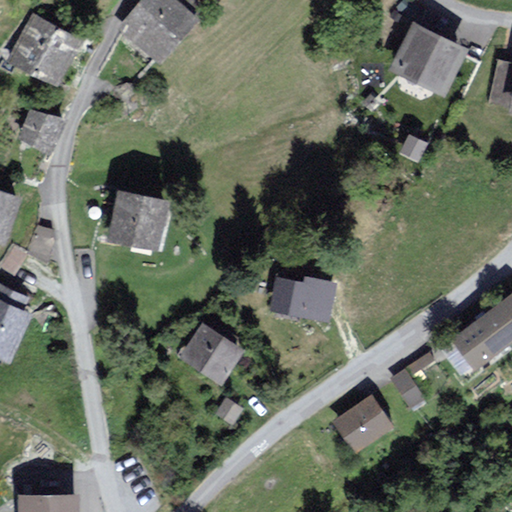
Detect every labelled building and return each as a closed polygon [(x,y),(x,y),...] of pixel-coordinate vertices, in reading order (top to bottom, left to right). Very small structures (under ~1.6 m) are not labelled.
[(180,0),(143,0),(125,22),(164,54),(197,14),(180,0)] [(13,56),(60,79),(80,37),(34,15),(13,56)] [(416,20),(394,65),(444,89),(466,44),(416,20)] [(364,69),(388,84),(397,69),(387,63),(383,71),(369,62),(364,69)] [(25,136),(49,145),(60,116),(36,107),(25,136)] [(120,187),(110,231),(158,241),(167,197),(120,187)] [(17,194),(0,188),(0,234),(4,235),(17,194)] [(56,231),(40,226),(33,249),(48,254),(56,231)] [(281,274),(276,309),(329,316),(334,282),(281,274)] [(0,282),(0,350),(10,356),(32,309),(24,305),(28,296),(0,282)] [(511,294),(457,335),(477,362),(511,335),(511,294)] [(185,354),(223,376),(242,343),(204,321),(185,354)] [(430,355),(398,376),(416,403),(448,382),(430,355)] [(230,396),(219,412),(231,421),(243,405),(230,396)] [(370,398),(339,421),(358,446),(389,423),(370,398)] [(76,511),(76,493),(24,493),(23,511),(76,511)]
